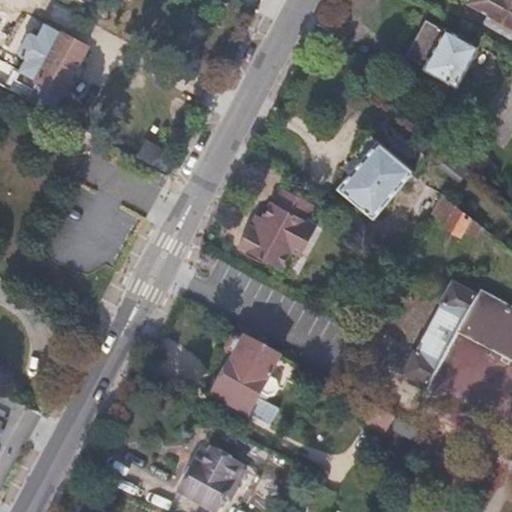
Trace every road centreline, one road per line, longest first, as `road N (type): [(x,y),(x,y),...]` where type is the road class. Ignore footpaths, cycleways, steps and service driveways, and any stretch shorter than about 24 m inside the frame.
road 1 (tertiary): [(305,0),(202,188)]
road 2 (tertiary): [(202,188),(135,289),(115,354)]
road 3 (tertiary): [(115,354),(180,248),(202,188)]
road 4 (tertiary): [(115,354),(31,511)]
